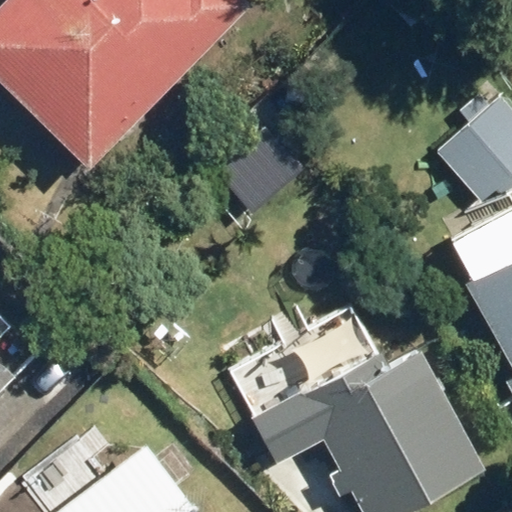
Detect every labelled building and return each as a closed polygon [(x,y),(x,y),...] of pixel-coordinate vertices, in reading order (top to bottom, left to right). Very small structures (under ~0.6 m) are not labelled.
[(0,0),(0,75),(90,161),(157,91),(245,0),(0,0)] [(367,0),(342,25),(373,58),(435,0),(367,0)] [(511,103),(500,90),(436,147),(479,195),(494,182),(505,194),(511,186),(511,103)] [(511,248),(462,276),(511,367),(500,373),(511,395),(511,248)] [(65,320),(9,375),(40,407),(96,352),(65,320)] [(249,409),(274,456),(319,433),(360,511),(389,511),(483,463),(419,341),(385,358),(377,342),(249,409)] [(0,357),(0,379),(11,368),(0,357)] [(202,511),(142,435),(42,511),(202,511)] [(511,511),(511,498),(485,511),(511,511)]
